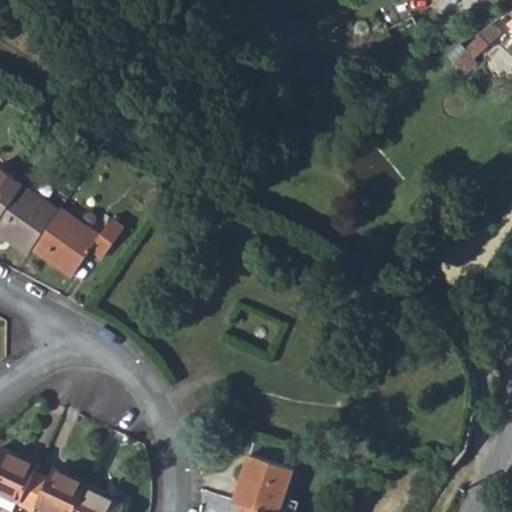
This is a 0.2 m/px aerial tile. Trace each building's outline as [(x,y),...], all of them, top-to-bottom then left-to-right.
[(226,0),(220,10),(232,19),(246,0),(226,0)] [(387,29),(393,41),(420,28),(413,17),(387,29)] [(462,45),(450,52),(455,57),(454,59),(462,68),(463,67),(467,71),(477,61),(475,54),(501,29),(492,23),(465,47),(462,45)] [(2,186),(0,188),(0,234),(28,253),(31,249),(59,209),(9,175),(2,186)] [(59,209),(31,249),(72,276),(91,249),(104,257),(125,227),(111,217),(101,233),(61,206),(59,209)] [(217,407),(212,424),(228,429),(234,412),(217,407)] [(0,493),(21,503),(36,471),(39,464),(21,455),(19,458),(0,449),(0,493)] [(250,453),(235,500),(243,503),(270,511),(279,511),(293,468),(250,453)] [(36,471),(21,503),(34,510),(37,505),(52,511),(73,511),(87,484),(52,468),(47,477),(36,471)] [(120,511),(124,504),(103,495),(105,491),(87,484),(73,511),(120,511)] [(270,511),(243,503),(240,511),(270,511)]
